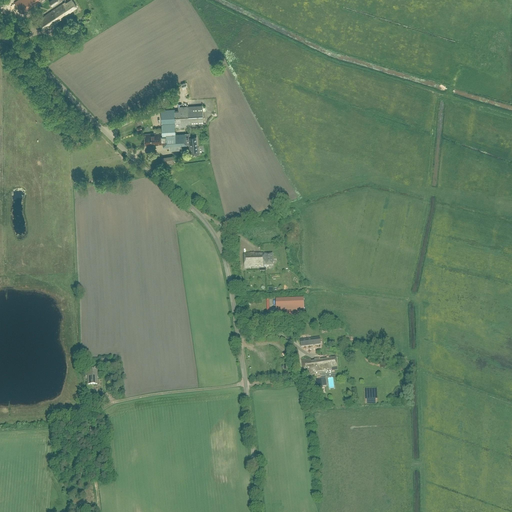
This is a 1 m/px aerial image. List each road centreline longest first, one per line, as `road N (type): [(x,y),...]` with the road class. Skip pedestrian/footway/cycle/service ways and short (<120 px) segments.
road 1 (unclassified): [(259,511),(227,271),(210,230),(0,37)]
road 2 (track): [(245,383),(110,399)]
road 3 (track): [(96,511),(91,412),(110,399)]
